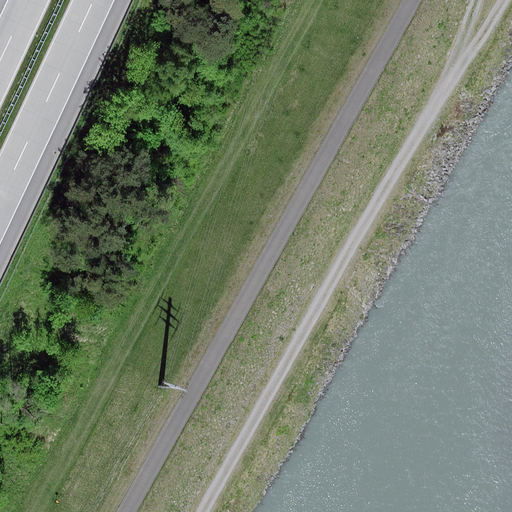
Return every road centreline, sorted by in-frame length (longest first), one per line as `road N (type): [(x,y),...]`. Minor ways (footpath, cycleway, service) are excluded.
road 1 (track): [(500,0),(200,511)]
road 2 (track): [(415,0),(128,511)]
road 3 (motorway): [(0,214),(95,0)]
